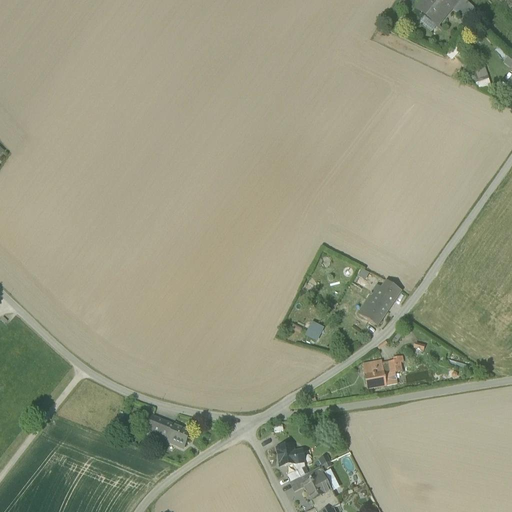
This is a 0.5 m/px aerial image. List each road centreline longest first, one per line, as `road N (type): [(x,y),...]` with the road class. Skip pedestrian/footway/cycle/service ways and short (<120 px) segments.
road 1 (unclassified): [(246,425),(388,335),(511,160)]
road 2 (unclassified): [(5,300),(83,370),(155,404),(246,425)]
road 3 (unclassified): [(246,425),(511,381)]
road 4 (unclassified): [(136,511),(246,425)]
